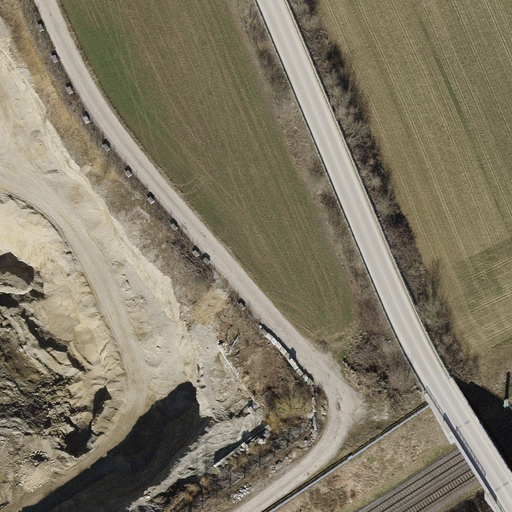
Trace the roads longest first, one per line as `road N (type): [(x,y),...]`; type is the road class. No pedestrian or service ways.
road 1 (track): [(247,511),(324,454),(339,423),(339,392),(110,125),(45,0)]
road 2 (track): [(271,0),(411,333),(511,503)]
